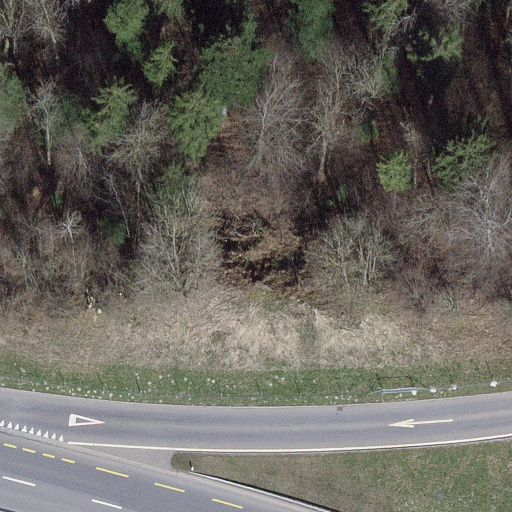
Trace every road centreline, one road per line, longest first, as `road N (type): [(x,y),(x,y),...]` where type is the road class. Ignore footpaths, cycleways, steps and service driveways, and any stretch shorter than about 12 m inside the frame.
road 1 (residential): [(511,412),(213,429),(0,418)]
road 2 (primary): [(163,511),(0,469)]
